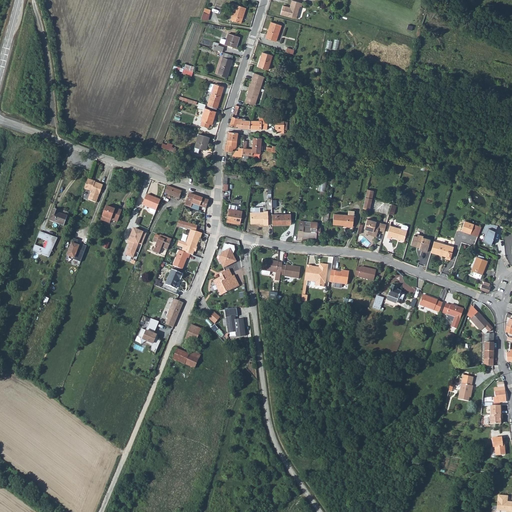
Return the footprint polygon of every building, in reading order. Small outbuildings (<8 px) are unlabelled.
[(300,4),(289,1),(288,9),(281,7),(279,16),(294,20),(298,7),(299,8),(300,4)] [(231,2),(230,6),(234,7),(230,18),(240,22),(245,7),(231,2)] [(202,13),(200,20),(202,20),(207,21),(209,15),(202,13)] [(270,23),(265,39),(274,42),(279,27),(270,23)] [(223,34),(221,40),(236,44),(239,33),(227,30),(226,34),(223,34)] [(213,40),(211,47),(219,50),(221,50),(223,45),(218,44),(217,43),(218,42),(213,40)] [(231,53),(222,50),(215,72),(225,74),(231,53)] [(262,51),(258,66),(267,68),(272,54),(262,51)] [(192,75),(195,66),(186,63),(184,68),(177,66),(176,70),(192,75)] [(250,83),(248,87),(260,91),(264,77),(254,73),(251,83),(250,83)] [(210,88),(205,103),(215,106),(222,85),(212,82),(210,88)] [(260,91),(248,87),(247,91),(248,91),(245,102),(255,105),(260,91)] [(202,107),(199,120),(200,120),(199,124),(210,127),(214,110),(202,107)] [(230,122),(230,126),(245,128),(250,129),(250,121),(242,120),(242,119),(232,117),(230,122)] [(250,121),(250,129),(254,129),(268,130),(268,122),(269,118),(260,118),(260,121),(250,121)] [(277,123),(276,130),(285,131),(285,124),(277,123)] [(226,140),(225,145),(227,145),(227,151),(232,152),(233,146),(236,146),(238,134),(229,133),(228,141),(226,140)] [(194,147),(197,148),(200,149),(204,150),(208,137),(197,134),(194,147)] [(243,149),(242,154),(245,155),(252,156),(253,152),(261,153),(262,139),(255,138),(254,138),(252,150),(243,149)] [(163,143),(161,147),(175,152),(176,149),(163,143)] [(239,154),(242,154),(243,149),(240,148),(239,152),(236,151),(233,156),(239,157),(239,154)] [(228,177),(242,180),(243,174),(224,172),(224,176),(223,190),(228,191),(228,184),(227,184),(228,177)] [(88,178),(84,189),(91,191),(88,200),(95,203),(99,194),(103,185),(95,182),(95,181),(88,178)] [(163,193),(179,198),(182,191),(166,186),(164,191),(163,193)] [(374,191),(367,189),(365,197),(372,199),(374,191)] [(189,193),(185,204),(192,207),(193,203),(206,208),(209,200),(189,193)] [(142,205),(156,210),(160,199),(147,194),(142,205)] [(229,204),(226,222),(240,224),(242,211),(237,210),(237,206),(236,205),(229,204)] [(105,206),(101,216),(110,219),(116,222),(121,210),(114,207),(113,209),(105,206)] [(54,208),(50,220),(64,225),(67,216),(58,213),(59,210),(54,208)] [(264,225),(268,225),(268,211),(263,211),(263,212),(251,212),(251,224),(260,223),(260,224),(264,224),(264,225)] [(333,224),(353,226),(354,215),(354,211),(348,211),(348,215),(334,214),(333,224)] [(272,225),(291,225),(291,214),(272,215),(272,225)] [(381,231),(383,224),(367,219),(364,229),(368,230),(367,234),(376,237),(378,230),(381,231)] [(198,225),(179,220),(177,225),(184,227),(191,229),(196,231),(198,225)] [(464,220),(460,229),(471,233),(474,223),(464,220)] [(304,221),(299,221),(298,236),(316,238),(316,235),(320,235),(320,228),(317,228),(317,223),(311,222),(311,227),(303,226),(304,221)] [(478,236),(481,226),(474,223),(471,233),(478,236)] [(495,228),(485,224),(481,234),(485,236),(483,242),(492,246),(493,239),(491,238),(495,228)] [(390,225),(386,237),(391,239),(391,237),(404,241),(407,230),(401,229),(390,225)] [(139,243),(143,245),(147,232),(134,227),(128,243),(130,244),(126,254),(134,257),(139,243)] [(196,231),(191,229),(186,242),(184,242),(182,247),(195,252),(197,247),(196,247),(200,238),(203,234),(196,231)] [(45,248),(35,244),(32,250),(49,256),(58,237),(45,233),(43,239),(48,241),(45,248)] [(427,252),(431,240),(423,237),(423,236),(418,234),(417,236),(414,235),(411,245),(420,248),(419,250),(427,252)] [(161,249),(167,251),(168,249),(172,240),(165,237),(164,239),(162,238),(162,240),(159,239),(160,237),(156,236),(152,243),(156,244),(153,253),(159,256),(161,249)] [(78,241),(73,239),(67,256),(73,258),(73,260),(80,262),(86,246),(81,245),(79,250),(77,249),(78,246),(76,245),(78,241)] [(434,241),(431,252),(446,257),(446,259),(450,260),(454,247),(434,241)] [(228,247),(224,245),(222,251),(223,254),(221,255),(220,257),(223,263),(221,264),(223,269),(236,263),(232,256),(231,256),(230,254),(231,253),(229,250),(228,251),(227,249),(228,247)] [(482,275),(488,261),(477,257),(471,271),(475,272),(473,276),(480,278),(482,275)] [(274,279),(279,280),(279,274),(280,264),(281,262),(276,261),(276,260),(261,258),(260,269),(261,270),(260,273),(268,274),(269,270),(275,271),(274,279)] [(311,265),(306,264),(304,279),(306,280),(315,281),(314,285),(323,286),(323,282),(324,282),(327,263),(318,262),(318,266),(318,268),(310,267),(311,265)] [(280,264),(279,274),(283,274),(283,275),(298,277),(299,266),(284,264),(284,265),(280,264)] [(356,268),(355,277),(357,278),(357,279),(372,281),(374,271),(360,268),(359,269),(356,268)] [(331,270),(329,282),(333,283),(333,286),(334,287),(340,288),(341,288),(341,284),(347,285),(349,272),(341,271),(341,273),(335,272),(335,271),(331,270)] [(167,272),(160,287),(170,291),(174,281),(176,281),(178,276),(167,272)] [(229,279),(226,272),(219,275),(221,278),(211,282),(218,297),(235,289),(231,278),(229,279)] [(489,286),(490,284),(484,281),(483,284),(482,284),(480,289),(489,292),(491,287),(489,286)] [(397,286),(392,285),(388,295),(403,300),(405,294),(401,292),(402,291),(396,289),(397,286)] [(376,296),(375,302),(383,304),(385,297),(377,295),(376,296)] [(401,303),(403,300),(388,295),(387,298),(388,300),(396,303),(397,302),(401,303)] [(426,295),(422,305),(440,312),(443,303),(439,301),(439,300),(426,295)] [(169,309),(179,313),(183,303),(173,299),(169,309)] [(460,330),(468,310),(453,305),(453,306),(448,304),(445,313),(449,314),(456,322),(457,323),(455,328),(460,330)] [(237,308),(225,310),(226,317),(228,333),(236,332),(236,337),(245,336),(243,319),(235,320),(234,316),(238,316),(237,308)] [(172,328),(179,313),(169,309),(165,318),(166,319),(164,325),(172,328)] [(479,311),(472,319),(483,329),(487,326),(491,331),(495,327),(479,311)] [(213,312),(210,315),(216,320),(219,318),(213,312)] [(210,315),(208,318),(214,323),(216,320),(210,315)] [(157,320),(151,318),(148,325),(157,329),(159,321),(157,320)] [(201,337),(198,336),(201,329),(191,325),(185,338),(186,339),(184,343),(193,347),(195,342),(195,343),(197,338),(200,339),(201,337)] [(157,335),(154,333),(146,330),(142,329),(139,336),(143,338),(143,339),(148,340),(147,342),(153,344),(152,349),(157,351),(161,340),(158,339),(157,339),(157,335)] [(453,340),(455,334),(448,332),(446,337),(453,340)] [(486,333),(486,342),(494,344),(494,333),(486,333)] [(486,342),(485,368),(490,369),(490,368),(494,369),(494,344),(486,342)] [(201,354),(191,350),(189,354),(183,351),(177,349),(172,359),(194,368),(201,354)] [(467,405),(467,401),(470,387),(470,384),(464,383),(464,379),(460,378),(459,382),(456,403),(467,405)] [(494,397),(494,402),(500,402),(507,401),(504,381),(498,382),(499,387),(495,388),(496,397),(494,397)] [(490,405),(491,415),(503,414),(502,405),(490,405)] [(503,418),(503,414),(491,415),(490,415),(490,424),(501,423),(501,418),(503,418)] [(493,437),(494,445),(496,445),(496,452),(496,453),(497,453),(497,454),(506,453),(505,442),(503,442),(503,436),(493,437)] [(511,511),(511,501),(510,503),(507,502),(507,501),(507,496),(498,495),(496,510),(511,511)]
